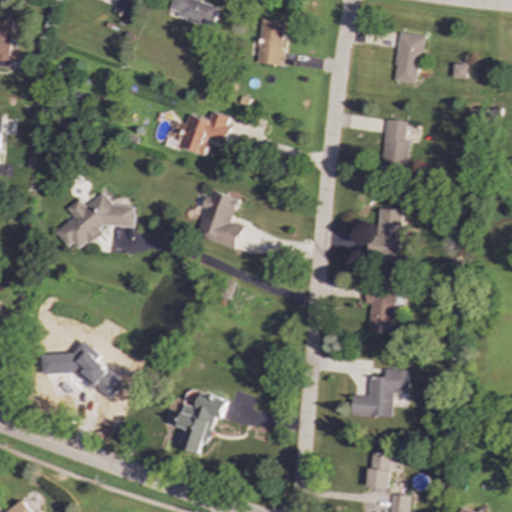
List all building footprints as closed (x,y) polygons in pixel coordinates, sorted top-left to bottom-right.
[(117,0),(114,12),(129,17),(134,0),(117,0)] [(209,29),(216,7),(195,0),(171,0),(169,10),(178,13),(176,18),(209,29)] [(0,61),(9,62),(14,21),(0,19),(0,61)] [(256,64),(280,65),(282,21),(259,20),(256,64)] [(422,35),(398,33),(394,81),(418,83),(422,35)] [(466,78),(467,64),(453,64),(452,78),(466,78)] [(203,155),(208,137),(225,142),(230,127),(225,125),(228,117),(210,112),(208,120),(188,114),(178,147),(203,155)] [(407,169),(408,141),(405,141),(406,121),(384,120),(382,167),(407,169)] [(236,249),(243,226),(231,223),(238,199),(209,190),(204,208),(205,209),(197,238),(236,249)] [(134,227),(135,207),(113,206),(103,193),(85,207),(79,199),(67,209),(74,217),(56,232),(68,247),(74,243),(75,244),(89,245),(101,236),(102,226),(134,227)] [(402,210),(375,208),(372,258),(399,260),(402,210)] [(369,332),(392,334),(394,304),(401,305),(403,289),(367,287),(365,304),(371,304),(369,332)] [(352,415),(392,417),(393,393),(407,394),(408,371),(386,370),(385,377),(370,376),(369,396),(353,395),(352,415)] [(182,449),(200,454),(204,443),(209,445),(217,418),(222,419),(227,400),(202,393),(198,408),(185,404),(179,426),(188,429),(182,449)] [(369,488),(390,489),(392,454),(371,453),(369,488)] [(408,511),(409,496),(392,495),(391,511),(408,511)] [(0,511),(31,511),(21,500),(7,511),(3,511),(2,510),(0,511)]
